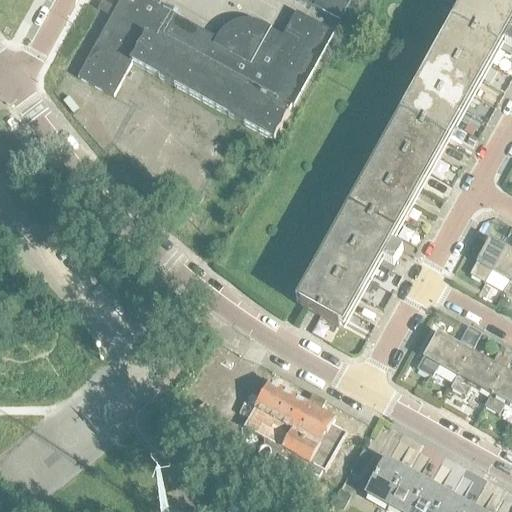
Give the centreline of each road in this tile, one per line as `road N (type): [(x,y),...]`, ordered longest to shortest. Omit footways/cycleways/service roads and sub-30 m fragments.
road 1 (residential): [(360,392),(213,302),(155,255),(65,160),(11,81)]
road 2 (residential): [(148,397),(0,197)]
road 3 (residential): [(511,472),(360,392)]
road 4 (residential): [(360,392),(423,285)]
